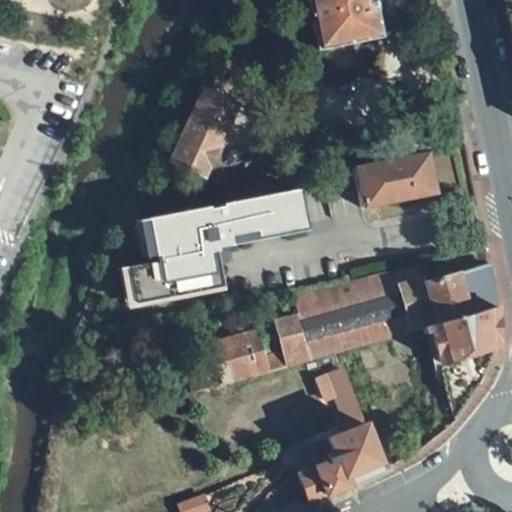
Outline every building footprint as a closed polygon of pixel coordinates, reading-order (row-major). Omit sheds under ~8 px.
[(373,0),(306,0),(317,50),(381,37),(373,0)] [(236,106),(203,91),(170,161),(183,166),(202,176),(236,106)] [(425,153),(353,168),(360,209),(434,194),(425,153)] [(178,177),(183,166),(170,161),(166,171),(178,177)] [(127,267),(134,305),(222,288),(216,255),(230,252),(228,246),(309,230),(301,189),(154,217),(161,255),(165,254),(166,260),(127,267)] [(161,255),(154,217),(145,219),(153,256),(161,255)] [(397,270),(293,294),(298,317),(274,322),(281,352),(285,368),(320,359),(335,354),(343,352),(422,331),(421,327),(496,307),(489,264),(424,281),(419,265),(397,270)] [(134,305),(127,267),(118,269),(125,306),(134,305)] [(496,307),(421,327),(422,331),(424,334),(427,333),(438,367),(496,350),(496,307)] [(256,331),(208,345),(221,386),(269,372),(264,357),(256,331)] [(281,352),(264,357),(269,372),(285,368),(281,352)] [(335,354),(320,359),(349,431),(364,425),(335,354)] [(349,431),(328,439),(332,449),(336,456),(296,472),(308,503),(352,485),(348,476),(380,463),(364,425),(349,431)] [(293,465),(296,472),(336,456),(332,449),(293,465)]
